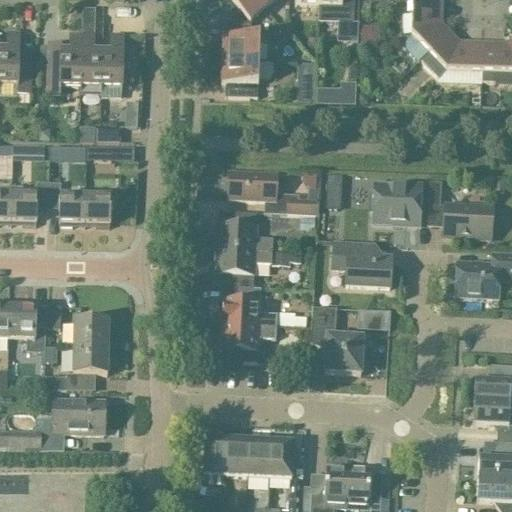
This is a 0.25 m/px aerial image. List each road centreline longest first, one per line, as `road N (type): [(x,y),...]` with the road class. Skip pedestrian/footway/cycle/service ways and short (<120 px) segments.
road 1 (residential): [(155,267),(157,0)]
road 2 (residential): [(399,430),(369,412),(154,405)]
road 3 (residential): [(0,264),(155,267)]
road 4 (residential): [(154,405),(155,267)]
